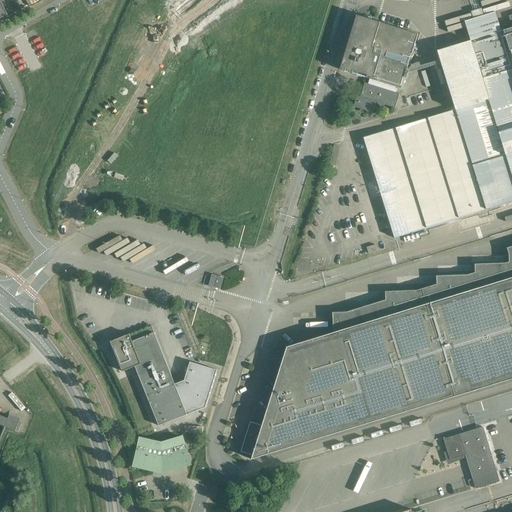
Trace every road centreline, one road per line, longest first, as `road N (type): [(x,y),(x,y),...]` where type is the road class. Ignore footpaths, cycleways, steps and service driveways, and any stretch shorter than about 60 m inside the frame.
road 1 (tertiary): [(116,511),(92,418),(47,345),(8,306)]
road 2 (unclassified): [(8,306),(57,255),(211,299)]
